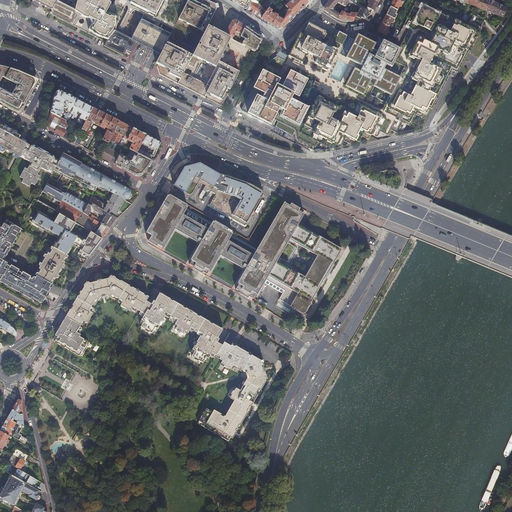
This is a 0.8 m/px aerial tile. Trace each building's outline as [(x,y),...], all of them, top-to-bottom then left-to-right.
[(54,15),(62,19),(81,29),(94,35),(101,39),(104,41),(105,41),(106,42),(104,46),(111,49),(115,52),(123,56),(126,51),(128,52),(130,53),(136,42),(149,49),(162,56),(156,66),(156,67),(157,69),(159,74),(179,85),(191,91),(208,99),(220,106),(241,69),(250,49),(255,51),(262,38),(257,35),(245,26),(241,35),(236,42),(231,40),(223,34),(216,31),(207,26),(216,9),(215,7),(214,4),(212,3),(205,0),(30,0),(31,0),(32,1),(40,5),(45,7),(44,9),(47,11),(54,15)] [(233,0),(234,0),(246,9),(250,4),(251,0),(233,0)] [(262,8),(262,7),(257,4),(259,0),(251,0),(250,4),(246,9),(252,13),(256,15),(262,8)] [(290,0),(285,5),(286,6),(280,13),(281,14),(284,15),(282,18),(284,19),(280,25),(279,29),(283,27),(310,0),(290,0)] [(334,17),(334,18),(336,19),(337,19),(340,15),(332,10),(332,8),(337,2),(344,6),(345,6),(346,5),(349,0),(348,0),(329,0),(322,7),(323,9),(334,17)] [(372,10),(374,10),(375,8),(378,3),(378,2),(373,0),(368,0),(368,2),(369,3),(367,7),(372,10)] [(393,0),(390,6),(397,10),(399,6),(401,6),(403,2),(398,0),(393,0)] [(477,7),(485,10),(489,0),(487,0),(479,0),(477,7)] [(485,10),(494,13),(498,4),(494,2),(489,0),(488,0),(489,0),(485,10)] [(410,124),(412,120),(416,114),(421,116),(422,114),(427,105),(432,108),(434,104),(449,75),(451,77),(454,78),(463,62),(465,58),(467,54),(469,50),(470,51),(482,27),(481,27),(470,21),(467,26),(416,1),(394,45),(383,40),(382,43),(380,45),(364,37),(358,34),(347,57),(343,55),(341,54),(349,38),(344,35),(339,33),(337,38),(309,24),(305,30),(306,30),(304,32),(304,31),(304,30),(303,30),(302,30),(302,31),(300,34),(303,35),(290,60),(289,63),(277,57),(264,66),(262,70),(241,110),(269,124),(296,138),(294,143),(309,150),(331,148),(333,142),(338,144),(340,145),(343,140),(349,143),(352,138),(358,140),(361,135),(368,138),(369,136),(371,133),(376,135),(379,130),(387,134),(390,128),(392,129),(393,130),(399,119),(407,123),(410,124)] [(261,18),(271,4),(268,2),(263,5),(262,7),(262,8),(256,15),(257,16),(259,17),(261,18)] [(281,14),(280,13),(277,15),(274,13),(271,11),(274,7),(271,4),(261,18),(269,23),(279,29),(280,25),(284,19),(282,18),(284,15),(281,14)] [(494,13),(494,14),(502,17),(506,7),(502,6),(498,4),(494,13)] [(387,13),(386,14),(395,19),(397,15),(395,14),(397,10),(390,6),(387,13)] [(361,17),(364,19),(366,17),(369,12),(360,8),(357,14),(356,16),(360,18),(361,17)] [(340,15),(337,19),(339,21),(342,22),(346,22),(349,23),(352,22),(353,22),(356,16),(357,14),(355,14),(350,13),(350,14),(348,14),(348,13),(345,11),(344,10),(343,10),(340,15)] [(385,16),(382,23),(389,26),(391,22),(393,23),(395,19),(386,14),(386,15),(385,16)] [(232,21),(223,34),(231,40),(236,32),(241,35),(245,26),(236,20),(232,21)] [(382,23),(378,31),(386,35),(388,31),(387,30),(389,26),(382,23)] [(365,35),(364,37),(380,45),(382,43),(383,40),(378,37),(378,38),(366,32),(365,35)] [(0,101),(17,111),(21,110),(36,81),(35,80),(34,78),(18,71),(5,67),(0,65),(0,101)] [(67,119),(77,99),(75,98),(60,91),(58,92),(56,92),(51,112),(61,117),(64,112),(63,108),(63,107),(66,109),(65,110),(69,112),(68,113),(67,114),(66,114),(64,118),(67,119)] [(86,121),(93,108),(85,103),(77,99),(67,119),(67,120),(65,122),(69,124),(71,119),(70,118),(71,116),(72,117),(71,118),(73,119),(75,116),(77,117),(78,114),(79,113),(80,114),(80,115),(77,122),(81,123),(83,120),(86,121)] [(95,124),(100,127),(106,114),(104,114),(93,108),(86,121),(82,129),(86,131),(92,121),(96,123),(95,124)] [(110,140),(119,121),(108,116),(106,114),(100,127),(95,136),(98,137),(101,133),(99,132),(101,127),(104,129),(105,127),(110,130),(109,132),(108,131),(107,132),(103,140),(108,143),(110,140)] [(0,146),(1,146),(6,149),(13,153),(19,156),(20,157),(20,156),(27,143),(26,142),(22,141),(19,139),(21,136),(15,132),(15,131),(13,130),(8,127),(7,122),(0,118),(0,146)] [(115,143),(117,144),(120,145),(123,147),(123,146),(133,128),(131,127),(119,121),(110,140),(115,143)] [(133,128),(123,146),(131,150),(133,151),(137,153),(146,135),(141,132),(133,128)] [(141,155),(146,157),(150,159),(152,156),(153,156),(161,142),(153,138),(146,135),(137,153),(141,155)] [(31,145),(27,143),(20,156),(29,161),(31,163),(27,170),(25,169),(22,173),(37,181),(39,177),(37,175),(40,170),(43,170),(51,174),(53,171),(54,170),(59,161),(55,158),(56,157),(47,152),(44,151),(32,144),(31,145)] [(106,147),(101,157),(112,163),(114,164),(119,155),(123,147),(120,145),(117,144),(113,151),(112,150),(106,147)] [(119,155),(114,164),(136,175),(139,175),(142,174),(149,165),(151,162),(152,160),(150,159),(146,157),(141,155),(137,153),(133,151),(130,156),(126,154),(124,157),(123,156),(122,157),(119,155)] [(72,158),(63,153),(59,161),(54,170),(61,174),(65,176),(72,180),(75,175),(79,167),(81,163),(72,158)] [(207,189),(211,191),(221,174),(218,173),(200,162),(191,165),(184,166),(173,185),(186,192),(193,180),(197,183),(199,181),(206,185),(203,190),(200,195),(203,197),(207,189)] [(75,175),(97,187),(97,185),(113,194),(119,197),(121,198),(124,200),(125,200),(125,199),(126,199),(127,199),(128,199),(129,199),(130,198),(131,196),(131,195),(131,194),(130,191),(129,190),(129,189),(117,183),(97,172),(83,164),(81,163),(79,167),(75,175)] [(37,181),(22,173),(20,178),(23,180),(21,183),(29,187),(31,184),(35,186),(37,181)] [(221,174),(211,191),(216,194),(210,205),(245,225),(259,201),(262,195),(263,194),(262,191),(261,191),(254,186),(250,185),(247,183),(241,181),(221,174)] [(64,194),(46,184),(45,185),(42,192),(60,202),(61,200),(64,194)] [(64,194),(61,200),(83,213),(87,205),(65,193),(64,194)] [(104,211),(114,217),(124,200),(121,198),(119,197),(113,194),(111,197),(103,210),(104,211)] [(196,263),(205,268),(206,267),(210,269),(219,254),(220,255),(245,269),(239,281),(244,284),(247,278),(251,281),(251,282),(251,283),(252,283),(252,284),(253,284),(254,284),(255,284),(255,283),(259,285),(266,274),(268,276),(298,293),(290,306),(292,307),(292,308),(293,309),(300,313),(301,313),(302,313),(303,313),(304,313),(305,313),(305,312),(306,312),(306,311),(311,304),(310,304),(311,303),(311,302),(325,278),(328,272),(341,249),(299,224),(298,224),(297,223),(296,223),(300,215),(297,213),(299,211),(289,205),(288,208),(285,206),(281,212),(280,215),(281,216),(261,251),(259,249),(258,250),(256,249),(247,243),(231,234),(230,234),(231,232),(230,232),(231,230),(215,221),(214,222),(212,221),(211,223),(186,209),(187,207),(186,206),(187,205),(174,197),(172,200),(168,197),(165,202),(164,201),(154,219),(155,220),(148,231),(154,235),(151,241),(158,245),(159,243),(163,246),(173,228),(175,228),(200,243),(199,245),(200,246),(192,259),(196,261),(196,263)] [(60,202),(55,211),(59,213),(71,221),(75,223),(79,215),(100,228),(97,231),(94,234),(102,239),(103,238),(109,229),(98,222),(95,221),(90,217),(87,216),(83,213),(61,200),(60,202)] [(288,208),(289,205),(285,203),(284,202),(258,246),(249,240),(232,231),(231,230),(230,232),(231,232),(230,234),(231,234),(247,243),(256,249),(258,250),(259,249),(261,251),(281,216),(280,215),(281,212),(285,206),(288,208)] [(100,214),(102,210),(100,209),(92,204),(91,206),(88,204),(87,205),(83,213),(87,216),(90,211),(91,212),(92,212),(93,211),(93,210),(100,214)] [(215,221),(187,205),(186,206),(187,207),(186,209),(211,223),(212,221),(214,222),(215,221)] [(98,222),(109,229),(113,224),(117,219),(114,217),(104,211),(103,213),(103,214),(105,215),(102,221),(100,220),(99,220),(98,222)] [(54,222),(38,212),(32,222),(54,235),(55,234),(59,237),(53,247),(66,255),(72,245),(73,243),(79,247),(78,249),(80,250),(78,253),(87,259),(100,241),(102,239),(94,234),(90,232),(85,241),(71,232),(70,233),(69,232),(71,230),(70,230),(72,226),(73,227),(75,223),(71,221),(59,213),(57,217),(57,218),(56,221),(55,220),(54,222)] [(154,219),(146,232),(147,233),(151,235),(148,242),(157,247),(158,245),(151,241),(154,235),(148,231),(155,220),(154,219)] [(0,280),(32,299),(32,298),(40,302),(41,300),(49,287),(50,286),(48,285),(49,283),(36,276),(35,275),(34,277),(32,277),(2,260),(20,229),(13,225),(11,229),(1,223),(0,225),(0,280)] [(164,248),(175,228),(173,228),(163,246),(159,243),(158,245),(162,247),(164,248)] [(197,271),(201,274),(202,272),(207,274),(209,270),(210,271),(220,255),(219,254),(210,269),(206,267),(205,268),(196,263),(196,261),(192,259),(200,246),(199,245),(190,260),(192,260),(189,264),(193,267),(192,268),(197,271)] [(40,269),(36,276),(49,283),(53,278),(54,279),(64,262),(62,261),(66,255),(53,247),(49,254),(47,253),(38,268),(40,269)] [(245,269),(237,283),(238,284),(235,289),(240,291),(239,293),(243,296),(248,298),(249,297),(253,299),(256,294),(257,294),(266,280),(284,290),(282,294),(280,298),(280,299),(280,300),(290,306),(298,293),(268,276),(266,274),(259,285),(255,283),(255,284),(254,284),(253,284),(252,284),(252,283),(251,283),(251,282),(251,281),(247,278),(244,284),(239,281),(245,269)] [(70,309),(66,316),(81,325),(83,321),(87,323),(93,313),(89,311),(95,300),(98,301),(100,298),(106,296),(108,298),(110,295),(121,302),(119,306),(129,311),(131,307),(139,312),(145,301),(148,297),(141,293),(140,294),(133,290),(133,289),(119,281),(119,282),(114,279),(114,278),(110,275),(107,279),(91,284),(86,281),(84,286),(81,291),(80,291),(72,305),(73,305),(71,310),(70,309)] [(284,290),(266,280),(264,283),(282,294),(284,290)] [(215,356),(221,345),(218,344),(215,342),(220,333),(216,330),(211,328),(213,325),(194,314),(194,315),(190,313),(186,311),(186,310),(172,302),(168,299),(166,302),(158,297),(154,302),(153,302),(151,304),(148,303),(145,301),(139,312),(146,316),(145,318),(143,317),(141,321),(143,323),(140,328),(151,334),(154,329),(156,330),(159,326),(158,326),(160,322),(161,323),(164,317),(163,316),(165,313),(170,316),(169,318),(172,320),(173,318),(176,320),(173,325),(176,326),(174,330),(182,335),(185,331),(187,332),(190,327),(193,329),(192,331),(196,333),(197,332),(202,335),(201,337),(200,337),(196,343),(197,344),(195,348),(194,347),(191,351),(194,352),(191,357),(202,363),(205,359),(207,360),(210,356),(208,356),(210,353),(215,356)] [(57,336),(54,341),(79,356),(81,353),(82,353),(87,344),(86,344),(88,341),(79,336),(80,335),(76,333),(81,325),(66,316),(65,318),(58,330),(55,335),(57,336)] [(0,317),(0,327),(16,337),(16,332),(13,328),(9,326),(10,324),(3,320),(0,317)] [(221,436),(230,441),(232,437),(234,438),(237,432),(237,431),(240,425),(241,426),(248,412),(248,411),(251,405),(252,406),(259,393),(258,392),(260,389),(261,389),(265,382),(264,379),(265,379),(265,375),(263,375),(262,371),(261,368),(263,367),(262,364),(261,364),(261,360),(251,355),(251,356),(248,354),(248,353),(235,345),(234,346),(231,344),(230,347),(223,343),(221,345),(215,356),(222,360),(221,362),(224,364),(223,365),(227,367),(227,366),(231,368),(233,364),(245,371),(247,371),(248,378),(247,378),(240,391),(235,388),(233,391),(234,392),(232,395),(231,394),(229,398),(234,401),(226,416),(214,410),(213,412),(206,409),(199,422),(203,423),(202,425),(217,434),(218,432),(222,435),(221,436)] [(18,399),(7,418),(16,423),(19,425),(24,427),(23,414),(21,400),(18,399)] [(4,424),(0,430),(9,436),(12,430),(13,431),(14,429),(13,428),(16,423),(7,418),(4,424)] [(24,427),(19,425),(12,437),(25,444),(27,439),(21,436),(21,435),(20,434),(24,427)] [(0,439),(6,443),(8,444),(10,441),(7,439),(9,436),(0,430),(0,439)] [(504,456),(505,457),(506,457),(507,456),(508,456),(509,455),(510,454),(511,448),(511,433),(504,453),(503,454),(504,455),(504,456)] [(20,470),(28,455),(16,448),(13,454),(16,456),(15,459),(14,458),(12,462),(9,460),(8,463),(10,464),(13,465),(18,468),(20,470)] [(498,465),(497,466),(496,467),(481,502),(480,505),(480,506),(479,508),(480,509),(480,510),(481,511),(483,510),(484,509),(485,508),(486,507),(486,505),(487,504),(500,472),(501,469),(501,467),(501,466),(500,465),(499,465),(498,465)] [(14,476),(34,487),(38,480),(20,470),(18,468),(14,476)] [(28,495),(37,500),(37,499),(38,500),(39,499),(40,498),(41,497),(40,496),(40,495),(39,495),(39,494),(37,493),(39,490),(34,487),(14,476),(12,475),(9,479),(4,488),(1,487),(0,489),(0,497),(14,505),(17,500),(15,499),(18,494),(19,494),(22,490),(29,494),(28,495)] [(33,511),(47,511),(44,510),(43,507),(37,503),(34,509),(35,509),(33,511)]
